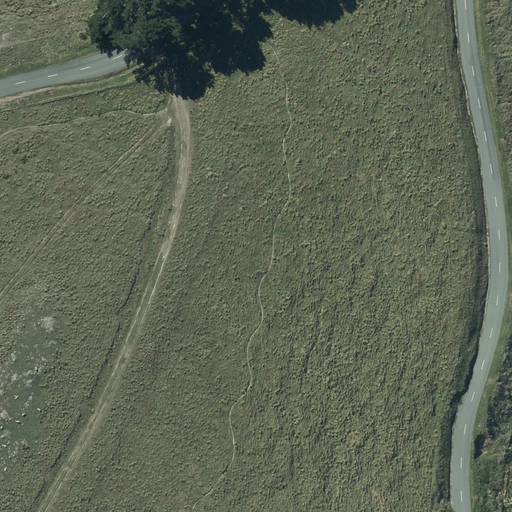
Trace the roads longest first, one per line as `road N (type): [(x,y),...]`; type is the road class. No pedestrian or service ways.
road 1 (unclassified): [(464,0),(497,209),(499,274),(463,438),(462,511)]
road 2 (track): [(42,511),(126,344),(176,204),(183,109),(149,40)]
road 3 (unclassified): [(0,88),(132,50),(199,0)]
